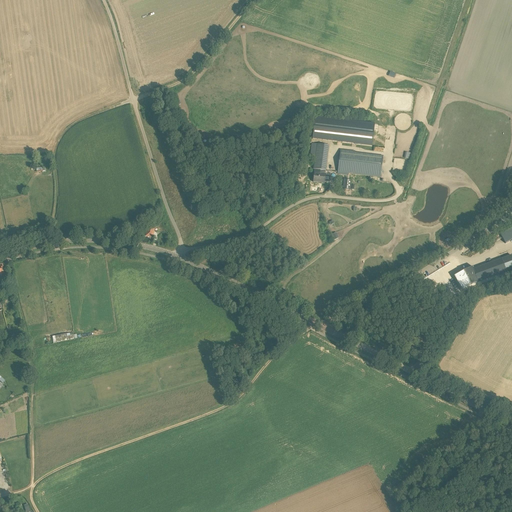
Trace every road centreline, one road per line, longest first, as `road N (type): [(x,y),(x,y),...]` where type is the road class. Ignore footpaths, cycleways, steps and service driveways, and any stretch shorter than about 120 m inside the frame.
road 1 (track): [(32,485),(228,404),(316,322)]
road 2 (unclassified): [(181,250),(103,0)]
road 3 (track): [(40,511),(32,485),(32,351),(7,258)]
road 4 (unclassified): [(316,322),(410,277),(511,210)]
road 5 (tertiary): [(511,417),(316,322)]
road 6 (track): [(468,0),(399,192)]
road 7 (track): [(135,97),(73,122),(56,144),(47,243)]
road 8 (tertiary): [(178,256),(95,240),(0,253)]
road 9 (unclassified): [(181,250),(230,241),(306,198),(327,196)]
road 10 (track): [(135,97),(182,79),(254,0)]
road 11 (tertiary): [(316,322),(178,256)]
